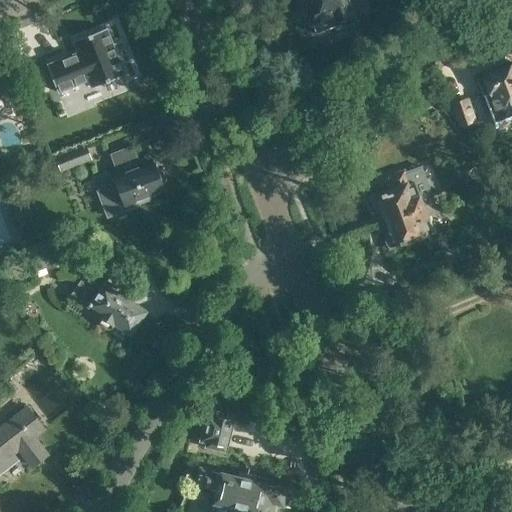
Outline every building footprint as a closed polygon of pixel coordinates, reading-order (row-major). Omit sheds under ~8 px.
[(302,0),(314,30),(336,21),(337,24),(354,17),(346,0),(302,0)] [(76,52),(46,64),(58,94),(88,82),(90,88),(125,74),(120,63),(129,60),(121,39),(112,43),(106,28),(72,42),(76,52)] [(511,120),(511,63),(483,74),(483,76),(477,79),(495,127),(511,120)] [(0,113),(11,110),(0,82),(0,113)] [(453,103),(460,123),(473,119),(466,98),(453,103)] [(54,157),(62,172),(73,167),(91,159),(86,145),(54,157)] [(136,165),(135,164),(139,162),(132,145),(109,154),(119,179),(112,182),(108,172),(93,178),(108,215),(137,204),(138,201),(150,196),(149,194),(165,188),(156,164),(140,170),(139,167),(133,170),(132,167),(136,165)] [(381,212),(384,220),(433,202),(433,201),(434,201),(431,192),(419,196),(414,182),(410,183),(404,170),(390,175),(393,186),(388,188),(389,191),(382,193),(379,192),(375,193),(372,201),(373,206),(376,207),(378,213),(381,212)] [(433,202),(384,220),(387,228),(384,229),(387,237),(386,240),(387,244),(395,247),(399,245),(401,242),(407,239),(408,242),(427,235),(426,233),(432,230),(426,215),(437,211),(433,202)] [(26,248),(34,271),(58,262),(50,240),(26,248)] [(117,291),(105,283),(118,263),(99,251),(72,293),(103,313),(101,318),(100,319),(103,322),(106,325),(108,326),(110,327),(113,327),(114,326),(114,325),(116,322),(130,331),(145,309),(129,298),(131,294),(120,287),(117,291)] [(47,453),(33,436),(43,428),(26,406),(0,426),(0,461),(18,448),(32,465),(47,453)] [(205,447),(225,452),(233,416),(214,411),(213,416),(207,414),(200,441),(206,443),(205,447)] [(220,472),(208,469),(204,487),(216,490),(213,501),(230,505),(229,511),(230,511),(229,511),(248,511),(249,510),(258,511),(272,511),(275,503),(281,504),(282,500),(291,502),(292,498),(283,496),(285,488),(266,483),(266,482),(222,471),(220,472)]
